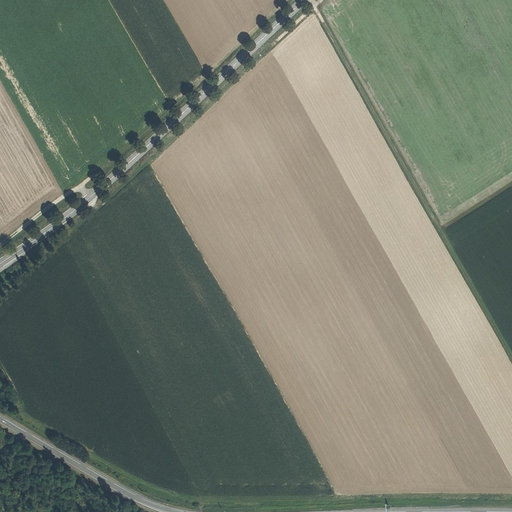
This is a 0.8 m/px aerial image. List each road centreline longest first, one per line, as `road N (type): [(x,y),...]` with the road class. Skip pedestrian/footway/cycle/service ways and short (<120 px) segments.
road 1 (secondary): [(0,263),(65,219),(302,0)]
road 2 (track): [(310,0),(442,230)]
road 3 (track): [(511,185),(442,230),(511,354)]
road 4 (trunk): [(174,511),(0,418)]
